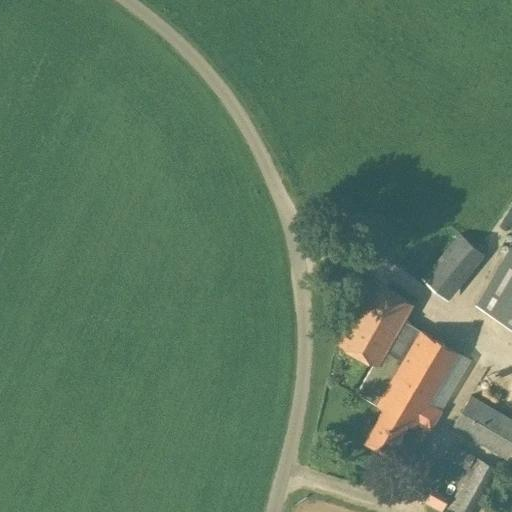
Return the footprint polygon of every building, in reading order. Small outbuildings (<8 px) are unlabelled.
[(460,234),(421,280),(448,300),(485,254),(460,234)] [(511,254),(481,309),(511,325),(511,254)] [(390,455),(408,424),(416,428),(418,425),(431,432),(443,412),(442,412),(472,360),(460,353),(461,353),(421,329),(406,320),(415,304),(373,280),(337,343),(374,364),(357,393),(377,404),(376,405),(385,410),(366,441),(390,455)] [(511,418),(472,395),(452,427),(511,462),(511,418)] [(476,455),(454,445),(447,459),(469,470),(476,455)] [(472,511),(496,468),(476,457),(447,511),(472,511)] [(433,486),(424,499),(441,510),(449,496),(433,486)]
